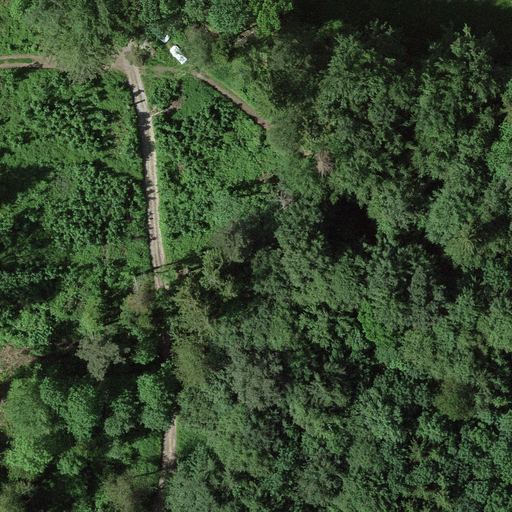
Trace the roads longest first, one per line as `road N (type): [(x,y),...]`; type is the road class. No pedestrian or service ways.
road 1 (track): [(120,0),(165,272),(168,455),(155,511)]
road 2 (track): [(0,63),(129,65)]
